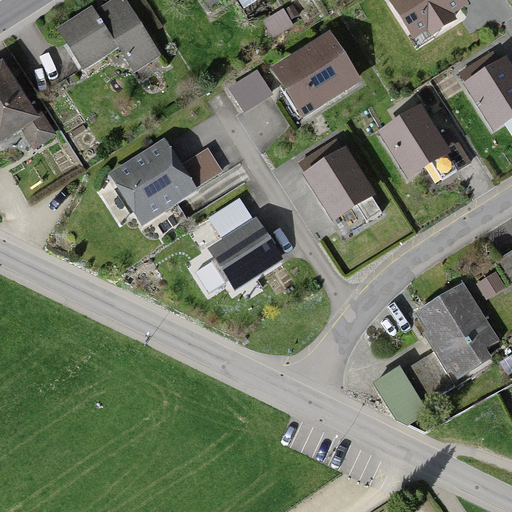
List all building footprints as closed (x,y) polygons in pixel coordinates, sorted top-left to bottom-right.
[(157,51),(123,0),(121,0),(96,17),(93,12),(61,33),(85,70),(120,46),(133,66),(157,51)] [(460,0),(397,0),(394,2),(416,36),(429,27),(433,34),(453,21),(449,14),(464,5),(460,0)] [(268,23),(276,36),(293,26),(285,13),(268,23)] [(281,71),(298,99),(307,93),(316,108),(356,83),(329,40),(281,71)] [(493,55),(461,75),(495,128),(511,116),(511,73),(506,64),(501,67),(493,55)] [(44,120),(32,127),(29,122),(33,119),(0,66),(0,134),(3,139),(23,126),(36,147),(54,136),(44,120)] [(232,90),(246,111),(271,95),(258,74),(232,90)] [(471,164),(451,132),(438,140),(421,112),(384,135),(410,176),(431,162),(443,181),(471,164)] [(337,142),(301,165),(334,218),(356,204),(368,223),(383,214),(337,142)] [(193,191),(165,147),(116,177),(144,222),(193,191)] [(257,226),(215,253),(236,287),(278,260),(257,226)] [(511,285),(511,254),(496,264),(510,287),(511,285)] [(376,385),(398,421),(408,426),(428,413),(423,406),(491,364),(484,353),(500,343),(464,285),(421,311),(439,340),(430,346),(436,355),(404,375),(401,370),(376,385)]
